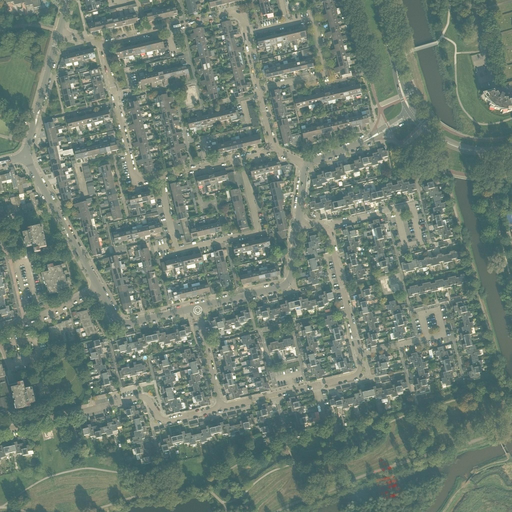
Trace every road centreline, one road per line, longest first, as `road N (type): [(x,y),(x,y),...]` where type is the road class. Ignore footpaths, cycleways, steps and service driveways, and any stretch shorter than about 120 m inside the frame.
road 1 (residential): [(221,408),(163,420),(143,397),(0,431)]
road 2 (residential): [(241,157),(256,232),(176,251),(158,178)]
road 3 (residential): [(258,89),(327,73),(313,17),(245,33)]
road 4 (residential): [(102,43),(132,173),(158,178)]
road 5 (tertiary): [(196,307),(281,287),(297,223)]
road 6 (residential): [(358,355),(326,228)]
road 7 (tertiary): [(25,157),(59,31)]
